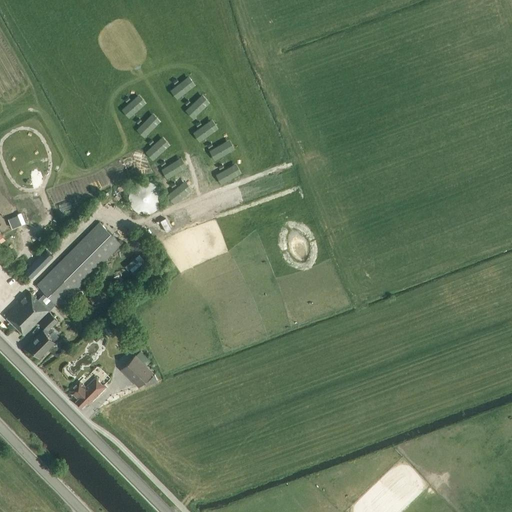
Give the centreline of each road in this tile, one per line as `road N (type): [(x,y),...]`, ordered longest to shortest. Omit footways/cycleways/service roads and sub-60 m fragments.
road 1 (secondary): [(165,511),(0,345)]
road 2 (unclassified): [(83,511),(0,425)]
